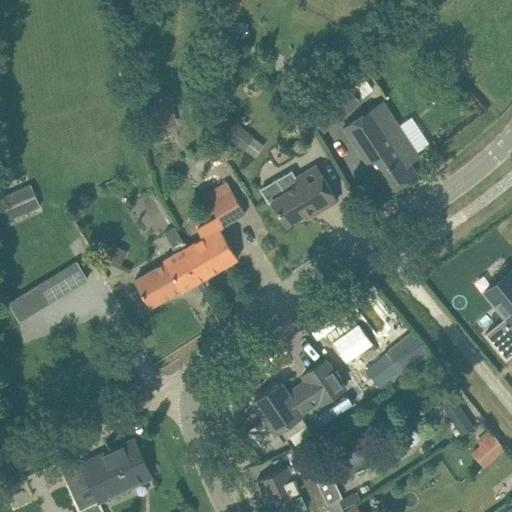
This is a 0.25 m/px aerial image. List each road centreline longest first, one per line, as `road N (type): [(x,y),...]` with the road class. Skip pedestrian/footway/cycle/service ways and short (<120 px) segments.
road 1 (tertiary): [(189,388),(216,348),(377,242),(511,137)]
road 2 (unclassified): [(0,463),(189,388)]
road 3 (tertiary): [(230,511),(193,431),(189,388)]
